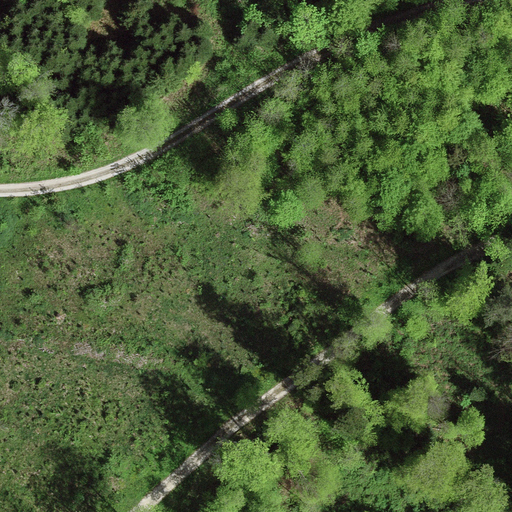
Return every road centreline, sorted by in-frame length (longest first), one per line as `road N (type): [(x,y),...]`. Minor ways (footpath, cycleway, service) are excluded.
road 1 (track): [(0,190),(71,180),(143,155),(303,60),(458,0)]
road 2 (track): [(150,511),(397,303),(460,258),(511,235)]
